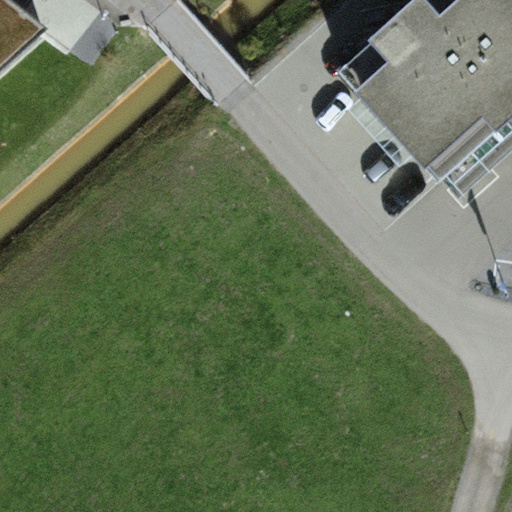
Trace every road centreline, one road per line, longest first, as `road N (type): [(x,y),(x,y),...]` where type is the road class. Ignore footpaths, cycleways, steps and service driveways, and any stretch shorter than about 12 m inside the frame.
road 1 (residential): [(146,0),(421,294),(455,315),(511,332)]
road 2 (track): [(511,355),(466,511)]
